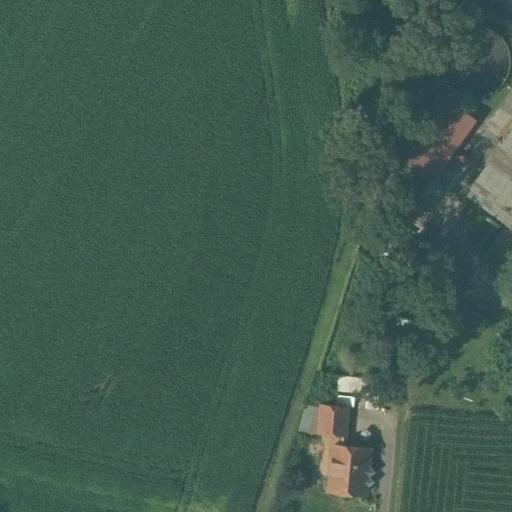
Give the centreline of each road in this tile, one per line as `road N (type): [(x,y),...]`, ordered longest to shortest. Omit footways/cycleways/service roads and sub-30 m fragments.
road 1 (track): [(396,410),(426,336),(473,279)]
road 2 (track): [(441,206),(511,96)]
